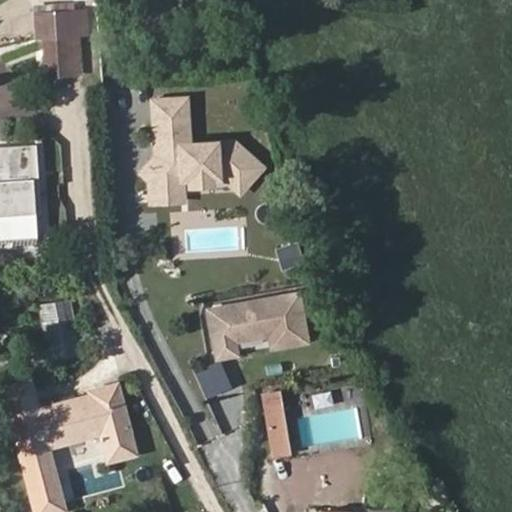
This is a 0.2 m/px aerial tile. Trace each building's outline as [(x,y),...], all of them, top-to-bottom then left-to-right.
[(78,35),(84,35),(83,13),(74,14),(76,39),(78,39),(78,35)] [(69,40),(76,39),(74,14),(35,17),(37,42),(43,42),(69,40)] [(73,78),(82,78),(79,39),(78,39),(76,39),(69,40),(73,78)] [(46,80),(73,78),(69,40),(43,42),(46,80)] [(261,167),(234,143),(190,146),(186,100),(153,103),(156,149),(161,149),(162,158),(157,158),(143,175),(151,182),(159,189),(176,188),(182,180),(185,180),(222,178),(239,192),(261,167)] [(0,148),(0,251),(4,251),(4,244),(14,244),(14,250),(39,248),(32,170),(38,170),(36,146),(0,148)] [(186,202),(185,180),(182,180),(176,188),(159,189),(151,182),(152,204),(186,202)] [(310,262),(304,241),(284,247),(290,267),(310,262)] [(303,285),(206,301),(215,355),(312,339),(303,285)] [(73,295),(42,299),(50,357),(81,353),(73,295)] [(36,407),(29,381),(3,387),(32,511),(48,511),(62,509),(46,446),(100,433),(106,459),(134,453),(116,382),(89,388),(91,395),(36,407)] [(289,452),(279,391),(264,393),(274,454),(289,452)]
